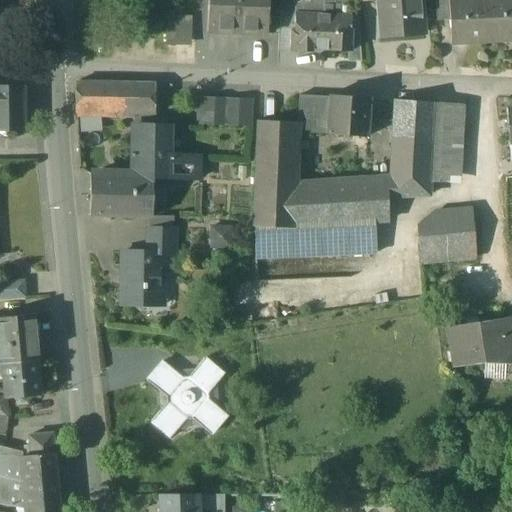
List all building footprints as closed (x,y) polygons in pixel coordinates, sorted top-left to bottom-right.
[(207,0),(206,33),(266,35),(267,0),(207,0)] [(341,0),(335,0),(335,6),(332,6),(332,17),(350,17),(350,3),(341,2),(341,0)] [(418,0),(375,0),(376,2),(379,36),(421,32),(418,0)] [(434,0),(436,21),(449,20),(447,0),(434,0)] [(447,0),(449,20),(450,44),(485,42),(482,0),(447,0)] [(511,0),(482,0),(485,42),(511,40),(511,0)] [(311,3),(295,3),(294,15),(310,16),(311,5),(311,3)] [(323,6),(311,5),(310,16),(322,16),(323,6)] [(332,6),(323,6),(322,16),(332,17),(332,6)] [(164,43),(188,44),(188,12),(164,11),(164,43)] [(310,16),(294,15),(294,24),(290,24),(289,49),(291,49),(300,50),(300,51),(310,52),(310,50),(320,50),(322,16),(310,16)] [(332,17),(322,16),(320,50),(320,51),(333,52),(348,52),(349,36),(350,17),(332,17)] [(290,24),(278,23),(277,53),(290,54),(291,49),(289,49),(290,24)] [(360,62),(358,36),(349,36),(348,52),(347,61),(360,62)] [(152,84),(75,84),(75,114),(134,115),(153,115),(152,84)] [(0,87),(0,140),(7,140),(7,132),(24,132),(24,87),(0,87)] [(329,97),(299,96),(297,124),(299,124),(298,131),(312,131),(312,133),(365,138),(368,99),(329,96),(329,97)] [(214,100),(201,99),(200,124),(213,124),(214,100)] [(250,102),(214,100),(213,124),(249,126),(250,102)] [(434,105),(394,102),(391,139),(392,140),(431,142),(434,105)] [(465,106),(434,105),(431,142),(430,183),(461,184),(465,106)] [(153,115),(134,115),(134,128),(153,128),(153,115)] [(297,124),(257,122),(253,227),(254,227),(260,228),(294,229),(294,225),(296,186),(298,131),(299,124),(297,124)] [(153,128),(134,128),(133,176),(152,176),(152,177),(166,177),(167,158),(167,128),(153,128)] [(393,181),(296,186),(294,225),(297,226),(373,228),(386,228),(386,216),(428,216),(430,183),(431,142),(392,140),(393,181)] [(199,159),(167,158),(166,177),(198,178),(199,159)] [(133,176),(90,175),(89,217),(151,218),(151,217),(152,195),(152,177),(152,176),(133,176)] [(166,217),(165,195),(152,195),(151,217),(166,217)] [(472,211),(433,214),(417,227),(418,239),(473,234),(472,211)] [(224,224),(208,227),(210,241),(227,238),(224,224)] [(373,228),(297,226),(294,225),(294,229),(293,242),(259,240),(260,228),(254,227),(256,260),(371,260),(373,246),(373,228)] [(294,229),(260,228),(259,240),(293,242),(294,229)] [(173,230),(147,230),(146,253),(163,253),(163,255),(173,255),(173,230)] [(418,239),(417,239),(419,262),(474,259),(473,234),(418,239)] [(146,253),(121,253),(120,305),(132,305),(132,306),(138,311),(144,311),(149,307),(149,305),(150,306),(150,299),(155,294),(162,294),(163,255),(163,253),(146,253)] [(23,282),(0,283),(0,299),(24,298),(23,282)] [(32,316),(0,318),(0,364),(1,365),(37,362),(32,316)] [(511,343),(508,320),(447,329),(453,369),(484,364),(511,364),(511,343)] [(160,360),(145,380),(168,397),(149,422),(170,437),(187,415),(214,436),(230,414),(207,397),(225,373),(204,356),(186,379),(160,360)] [(37,362),(1,365),(1,374),(4,400),(40,396),(37,362)] [(52,434),(28,437),(29,456),(54,454),(52,434)] [(20,457),(0,451),(0,476),(23,482),(20,457)] [(29,456),(20,457),(23,482),(56,479),(54,454),(29,456)] [(0,476),(0,504),(25,509),(25,507),(23,482),(0,476)] [(56,479),(23,482),(25,507),(58,504),(56,479)] [(197,511),(197,496),(158,496),(158,511),(197,511)] [(223,511),(223,496),(197,496),(197,511),(223,511)]
